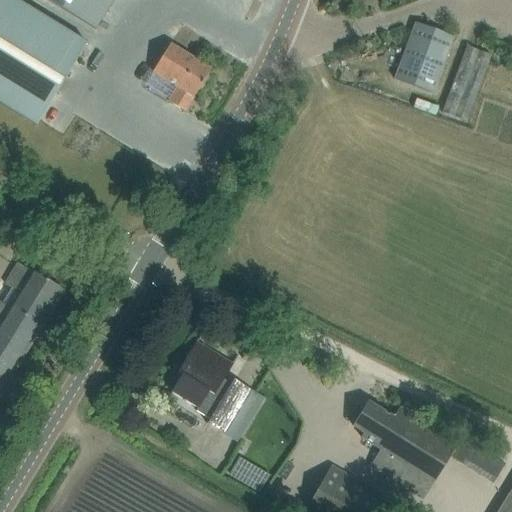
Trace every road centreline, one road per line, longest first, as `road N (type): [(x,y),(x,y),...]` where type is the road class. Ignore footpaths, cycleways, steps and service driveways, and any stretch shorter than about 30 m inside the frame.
road 1 (track): [(511,438),(304,331),(146,266)]
road 2 (tertiary): [(146,266),(252,89),(290,0)]
road 3 (tertiary): [(0,506),(146,266)]
road 4 (unclassified): [(146,266),(0,182)]
